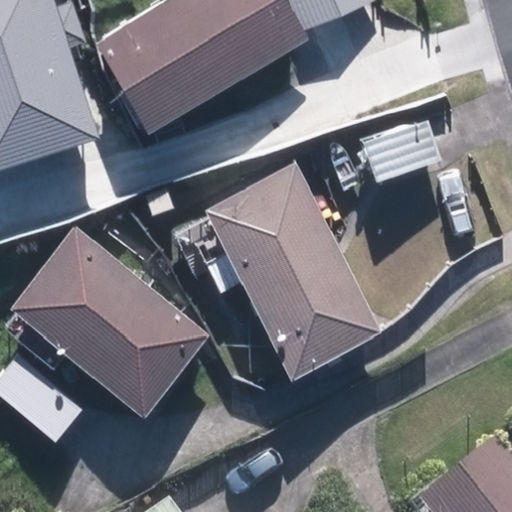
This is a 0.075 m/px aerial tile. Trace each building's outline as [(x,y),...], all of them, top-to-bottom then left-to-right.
[(54,0),(0,0),(0,167),(99,135),(54,0)] [(163,0),(99,37),(151,127),(311,36),(290,0),(163,0)] [(372,0),(299,0),(311,27),(372,0)] [(364,137),(377,178),(443,158),(430,117),(364,137)] [(298,161),(207,205),(291,376),(382,332),(298,161)] [(214,333),(75,222),(8,305),(147,416),(214,333)] [(14,353),(0,370),(0,393),(57,439),(82,408),(14,353)] [(511,511),(511,456),(494,434),(414,498),(425,511),(511,511)] [(180,511),(171,498),(150,511),(180,511)]
